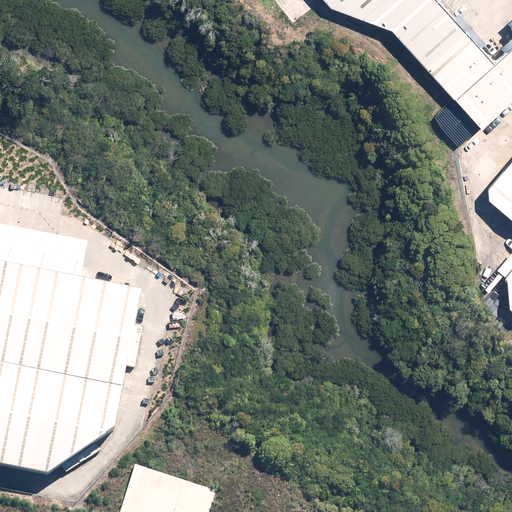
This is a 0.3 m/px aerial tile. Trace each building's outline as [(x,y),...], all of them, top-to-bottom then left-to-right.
[(452,98),(492,62),(436,0),(323,0),(329,6),(391,29),(452,98)] [(452,98),(479,127),(511,97),(511,26),(510,28),(511,30),(511,43),(492,62),(452,98)] [(511,220),(511,157),(481,195),(511,220)] [(153,287),(0,256),(0,464),(50,474),(125,427),(153,287)] [(511,269),(492,293),(511,308),(511,269)] [(211,511),(219,487),(140,464),(125,511),(211,511)]
